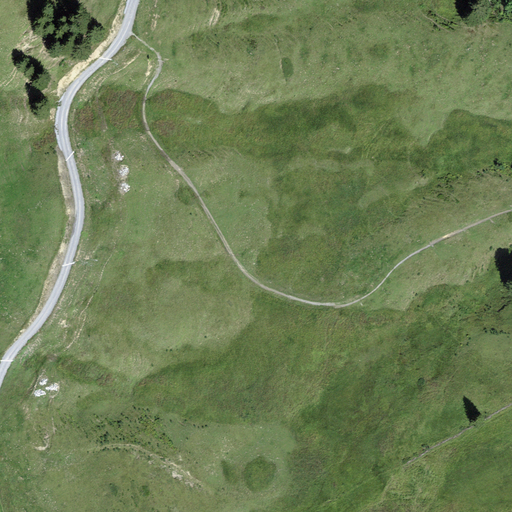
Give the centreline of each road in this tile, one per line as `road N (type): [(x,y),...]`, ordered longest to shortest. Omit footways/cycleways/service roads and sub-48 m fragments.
road 1 (track): [(511,210),(411,254),(354,301),(331,306),(275,292),(230,256),(196,193),(149,134),(143,108),(159,56),(125,30)]
road 2 (track): [(134,0),(114,48),(65,102),(62,134),(77,226),(49,307),(0,376)]
